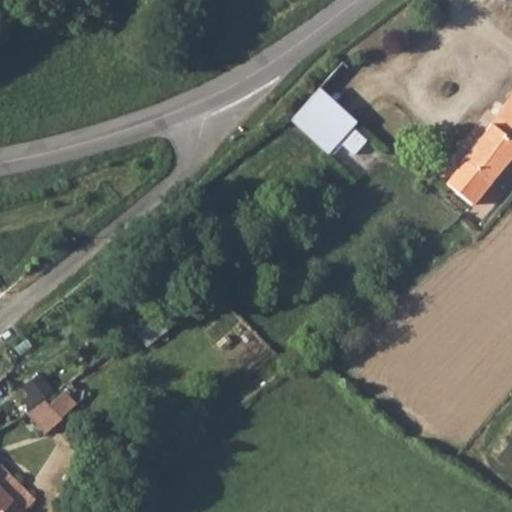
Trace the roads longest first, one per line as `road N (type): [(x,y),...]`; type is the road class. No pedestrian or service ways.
road 1 (unclassified): [(0,320),(192,161),(209,124),(207,100)]
road 2 (tertiary): [(207,100),(0,163)]
road 3 (tertiary): [(359,0),(207,100)]
